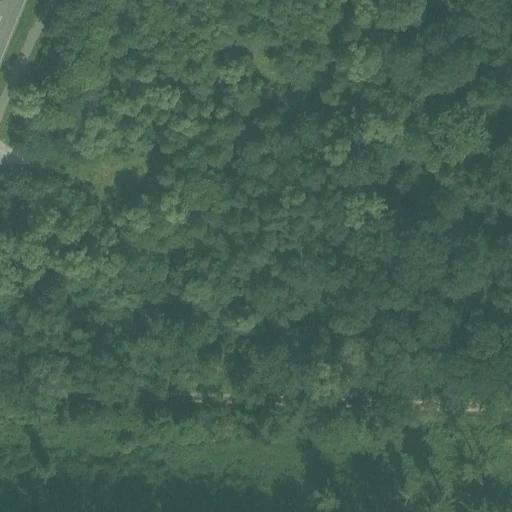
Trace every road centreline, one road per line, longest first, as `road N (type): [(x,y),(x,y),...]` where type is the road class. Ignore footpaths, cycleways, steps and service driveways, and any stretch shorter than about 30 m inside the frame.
road 1 (track): [(0,396),(511,407)]
road 2 (track): [(0,156),(61,177),(94,199),(116,238),(116,272)]
